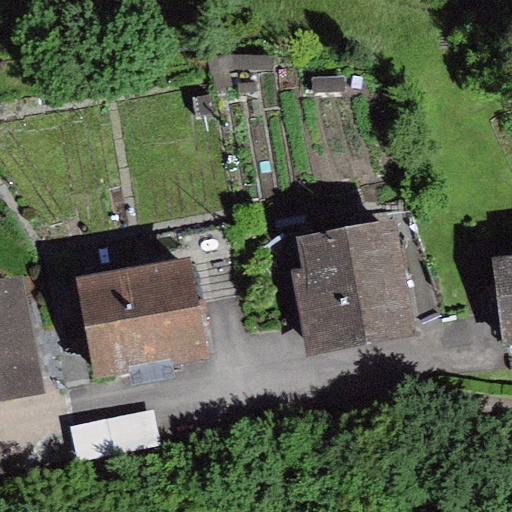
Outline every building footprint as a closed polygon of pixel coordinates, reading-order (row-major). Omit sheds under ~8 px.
[(511,0),(474,0),(471,7),(511,27),(511,0)] [(399,205),(294,221),(312,341),(417,325),(399,205)] [(188,247),(78,267),(96,366),(150,356),(206,346),(188,247)] [(511,248),(496,250),(508,339),(511,338),(511,248)] [(22,266),(0,270),(0,395),(46,387),(22,266)] [(156,408),(72,425),(79,459),(162,442),(156,408)]
